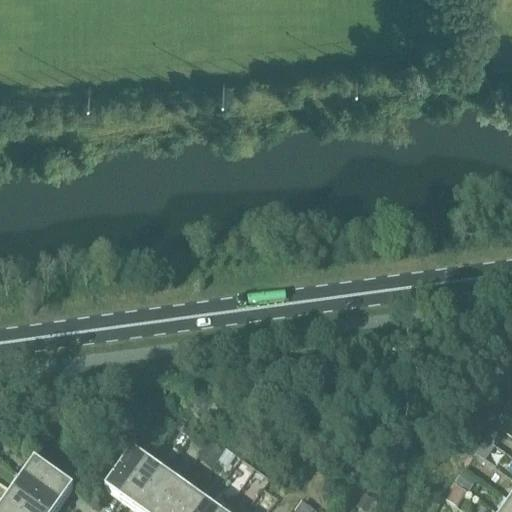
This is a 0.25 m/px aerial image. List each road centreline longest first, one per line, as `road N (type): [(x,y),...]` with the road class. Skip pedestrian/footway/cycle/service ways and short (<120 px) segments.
road 1 (primary): [(0,344),(511,274)]
road 2 (track): [(0,146),(455,88)]
